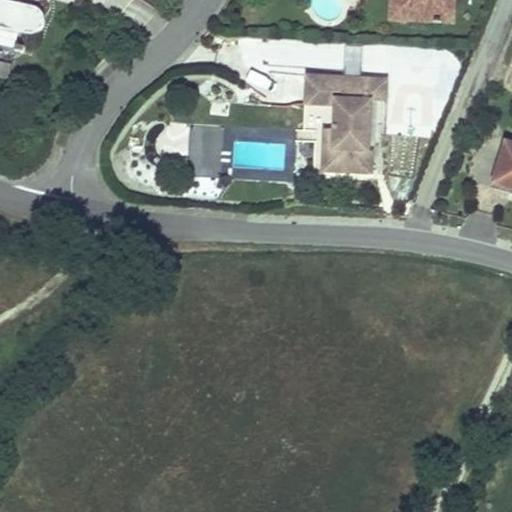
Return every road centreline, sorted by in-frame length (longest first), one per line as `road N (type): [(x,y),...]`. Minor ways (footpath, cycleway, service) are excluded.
road 1 (unclassified): [(69,213),(167,228),(441,245),(511,262)]
road 2 (unknown): [(505,0),(469,89),(386,239)]
road 3 (residential): [(204,0),(99,111),(73,166),(69,213)]
road 4 (unknown): [(511,359),(441,511)]
road 5 (track): [(83,214),(53,284),(0,319)]
